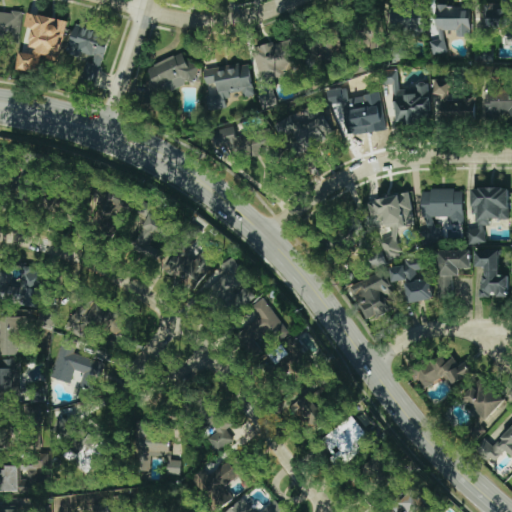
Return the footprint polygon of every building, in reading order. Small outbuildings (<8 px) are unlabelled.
[(479,3),(479,28),(508,29),(509,4),(479,3)] [(444,53),(444,30),(455,30),(455,36),(469,36),(470,6),(437,5),(436,40),(431,40),(431,53),(444,53)] [(426,8),(390,7),(389,32),(425,32),(426,8)] [(20,8),(0,10),(0,35),(23,33),(20,8)] [(67,19),(28,13),(25,26),(34,27),(30,53),(19,52),(16,69),(38,73),(41,55),(60,59),(67,19)] [(109,34),(75,24),(67,54),(80,57),(81,53),(89,55),(82,82),(95,86),(109,34)] [(261,81),(301,71),(292,37),(252,48),(261,81)] [(311,65),(342,63),(341,39),(309,40),(311,65)] [(474,47),(475,62),(492,61),(491,46),(474,47)] [(199,78),(193,63),(188,66),(183,53),(147,66),(159,95),(185,85),(184,83),(199,78)] [(203,69),(206,84),(216,82),(218,93),(206,95),(209,110),(226,107),(224,99),(229,98),(229,92),(241,90),(242,97),(253,95),(248,62),(203,69)] [(397,123),(432,118),(427,82),(414,84),(415,88),(400,90),(397,70),(384,72),(386,85),(391,84),(397,123)] [(448,80),(435,80),(435,118),(474,119),(474,99),(447,98),(448,80)] [(511,93),(484,93),(484,115),(506,115),(506,119),(511,119),(511,93)] [(275,126),(285,143),(296,136),(303,147),(331,131),(315,102),(299,111),(300,112),(275,126)] [(473,188),(474,229),(468,229),(469,244),(484,243),(484,221),(509,220),(509,187),(473,188)] [(462,189),(421,190),(421,217),(450,217),(450,224),(463,224),(462,189)] [(111,227),(126,203),(109,192),(94,217),(111,227)] [(415,224),(409,193),(368,200),(371,217),(380,216),(387,258),(401,256),(396,228),(415,224)] [(153,233),(167,239),(173,223),(148,214),(138,240),(149,244),(153,233)] [(194,288),(214,259),(201,250),(196,258),(181,248),(166,269),(194,288)] [(470,268),(471,250),(438,249),(437,293),(452,293),(452,275),(458,275),(459,268),(470,268)] [(508,296),(508,275),(499,275),(499,250),(475,250),(475,267),(481,267),(481,296),(508,296)] [(432,300),(430,279),(416,280),(415,270),(431,269),(430,254),(405,256),(406,265),(390,267),(391,282),(405,281),(407,302),(432,300)] [(249,275),(229,256),(220,267),(225,272),(210,288),(224,302),(249,275)] [(353,284),(367,319),(390,310),(385,297),(393,294),(384,271),(353,284)] [(45,288),(25,287),(24,306),(44,306),(45,288)] [(255,297),(247,287),(227,302),(235,312),(255,297)] [(133,324),(85,294),(65,327),(79,336),(89,320),(122,341),(133,324)] [(251,322),(241,330),(253,346),(282,324),(263,297),(243,312),(251,322)] [(54,313),(39,311),(37,326),(51,329),(54,313)] [(103,361),(70,351),(73,340),(62,337),(50,377),(70,383),(74,370),(83,373),(79,386),(95,391),(103,361)] [(471,373),(465,361),(458,365),(454,357),(446,362),(440,353),(414,369),(424,387),(443,377),(449,386),(471,373)] [(0,395),(16,395),(15,367),(0,368),(0,395)] [(486,421),(506,399),(481,377),(462,398),(486,421)] [(317,412),(302,397),(290,408),(305,423),(317,412)] [(233,440),(225,428),(230,425),(223,414),(211,422),(217,431),(207,437),(216,451),(233,440)] [(374,442),(353,415),(322,439),(336,456),(332,459),(340,469),(374,442)] [(169,457),(170,436),(152,434),(152,422),(136,421),(133,464),(148,465),(148,456),(169,457)] [(511,426),(493,446),(485,439),(476,448),(493,463),(505,450),(511,456),(511,426)] [(69,461),(86,474),(108,445),(84,427),(74,441),(81,446),(69,461)] [(192,477),(209,498),(243,470),(234,458),(210,478),(202,468),(192,477)] [(180,474),(180,460),(168,460),(168,474),(180,474)] [(0,466),(0,492),(47,492),(47,472),(33,472),(33,469),(25,469),(25,479),(17,479),(17,466),(0,466)]
